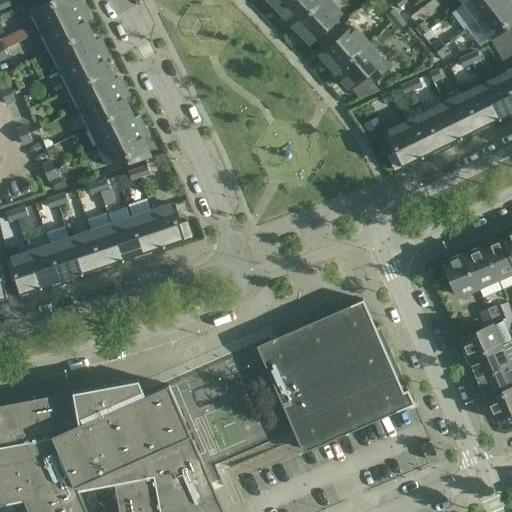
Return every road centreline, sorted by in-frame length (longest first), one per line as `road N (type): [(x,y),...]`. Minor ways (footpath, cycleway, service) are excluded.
road 1 (residential): [(0,371),(100,347),(248,291),(253,278),(238,254)]
road 2 (residential): [(238,254),(122,0)]
road 3 (residential): [(238,254),(81,310),(0,329)]
road 4 (tertiary): [(481,473),(387,254)]
road 5 (tertiary): [(511,147),(379,216)]
road 6 (tertiary): [(387,254),(511,192)]
